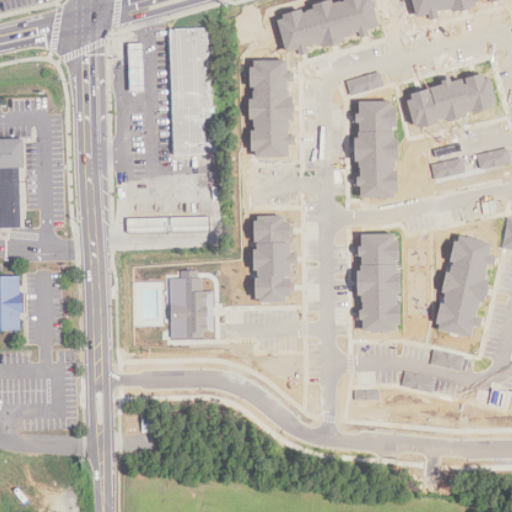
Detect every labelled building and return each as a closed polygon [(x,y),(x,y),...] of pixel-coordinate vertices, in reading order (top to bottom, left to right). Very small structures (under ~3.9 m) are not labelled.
[(378,26),(372,0),(344,0),(333,3),(332,0),(329,0),(311,4),(312,9),(302,12),(302,11),(278,17),(286,52),(323,44),(324,47),(345,42),(343,34),(378,26)] [(414,0),(418,15),(467,3),(466,0),(458,0),(455,1),(454,0),(414,0)] [(173,158),(169,31),(209,29),(212,110),(206,110),(207,157),(173,158)] [(131,95),(130,47),(145,47),(146,94),(131,95)] [(290,157),(291,96),(288,96),(289,61),(251,60),(251,87),(253,87),(253,98),(249,98),(249,120),(253,120),(252,156),(290,157)] [(407,92),(415,127),(497,107),(489,73),(407,92)] [(357,101),(356,162),(359,162),(358,186),(361,186),(360,197),(396,198),(397,171),(394,171),(394,158),(398,158),(399,138),(395,138),(396,101),(357,101)] [(0,228),(0,138),(22,138),(23,167),(19,167),(20,228),(0,228)] [(256,302),(286,303),(286,294),(293,294),(293,277),(291,277),(291,264),(297,264),(297,254),(292,254),(292,223),(284,223),(284,216),(255,216),(254,269),(257,269),(256,302)] [(502,248),(511,249),(511,217),(508,217),(502,248)] [(129,237),(128,222),(210,220),(211,234),(129,237)] [(400,304),(400,272),(398,272),(398,234),(361,234),(361,247),(355,247),(355,256),(361,256),(361,270),(357,270),(357,295),(362,295),(362,311),(357,311),(357,319),(363,319),(363,331),(399,331),(399,304),(400,304)] [(472,336),(474,326),(481,327),(482,318),(480,318),(489,264),(494,265),(496,255),(490,255),(492,242),(456,236),(450,272),(446,271),(442,293),(443,293),(437,331),(472,336)] [(213,291),(201,292),(201,270),(182,271),(182,278),(170,278),(171,338),(204,338),(204,331),(214,331),(213,291)] [(0,277),(22,276),(23,294),(26,294),(27,313),(22,313),(23,329),(0,330),(0,277)] [(465,357),(434,349),(430,364),(461,372),(465,357)] [(402,386),(433,393),(436,378),(405,371),(402,386)] [(355,390),(355,400),(379,399),(379,390),(355,390)] [(143,435),(142,417),(149,417),(150,435),(143,435)]
